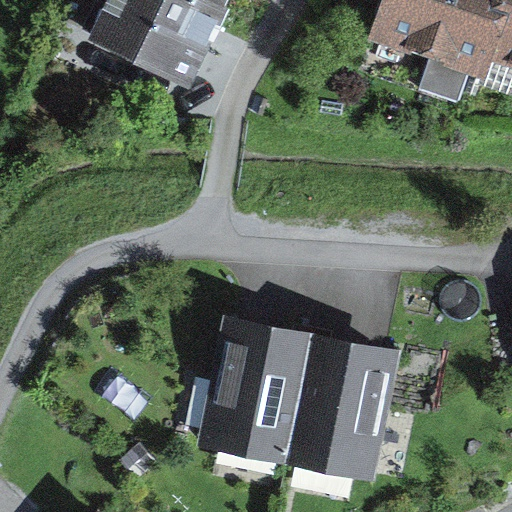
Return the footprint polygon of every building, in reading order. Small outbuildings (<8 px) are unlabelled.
[(183,65),(211,0),(111,0),(99,28),(183,65)] [(379,0),(370,28),(476,60),(482,43),(494,0),(379,0)] [(511,0),(494,0),(482,43),(511,52),(511,0)] [(208,434),(284,449),(306,335),(230,320),(208,434)] [(284,449),(360,464),(383,350),(306,335),(284,449)] [(112,511),(101,503),(94,511),(112,511)]
